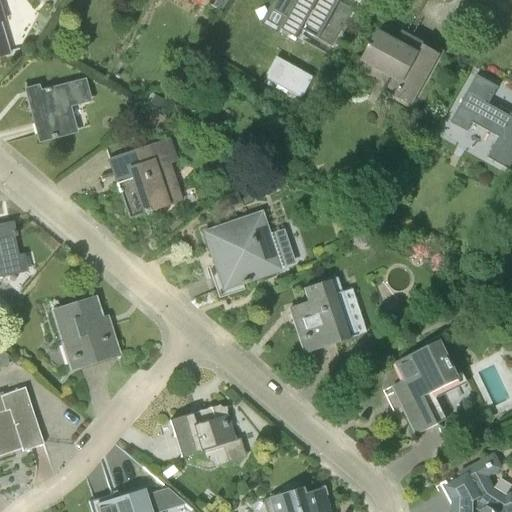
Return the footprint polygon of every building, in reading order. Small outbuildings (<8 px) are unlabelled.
[(280,3),(276,11),(289,18),(282,31),(296,39),(301,30),(329,45),(349,9),(338,3),(339,0),(278,0),(278,2),(280,3)] [(0,7),(0,56),(14,52),(8,35),(4,37),(0,23),(5,22),(0,7)] [(378,32),(361,62),(402,85),(395,97),(412,106),(441,54),(402,33),(396,42),(378,32)] [(276,55),(264,76),(302,97),(314,76),(276,55)] [(477,75),(458,110),(474,119),(472,123),(499,138),(488,159),(509,170),(511,163),(511,114),(511,116),(489,104),(498,87),(477,75)] [(40,99),(29,101),(35,124),(38,135),(39,141),(77,131),(70,108),(92,102),(86,81),(50,91),(49,89),(38,91),(40,99)] [(148,132),(104,147),(114,176),(122,173),(124,181),(117,184),(115,184),(118,194),(120,193),(128,218),(164,206),(152,168),(174,161),(168,141),(153,146),(148,132)] [(263,213),(204,233),(223,290),(282,269),(263,213)] [(0,276),(23,272),(14,237),(17,236),(16,232),(13,232),(12,226),(0,228),(0,276)] [(306,304),(289,309),(293,322),(297,321),(307,352),(355,337),(335,277),(302,288),(306,304)] [(94,299),(52,312),(62,346),(70,343),(77,368),(118,355),(108,326),(103,328),(94,299)] [(405,380),(392,386),(416,435),(441,423),(429,396),(462,380),(459,374),(455,368),(454,368),(449,359),(450,358),(442,341),(397,362),(405,380)] [(0,349),(0,368),(9,358),(0,349)] [(1,392),(0,392),(0,454),(20,448),(22,453),(43,445),(24,388),(2,396),(1,392)] [(191,413),(168,421),(181,458),(238,440),(227,407),(224,407),(223,407),(223,406),(222,406),(221,406),(221,405),(220,405),(219,405),(218,405),(217,405),(216,406),(209,408),(213,419),(195,424),(191,413)] [(466,477),(443,489),(454,510),(453,511),(511,511),(511,492),(511,493),(507,495),(494,488),(488,477),(503,469),(494,453),(463,471),(466,477)] [(302,488),(268,499),(271,511),(329,511),(323,489),(304,494),(302,488)] [(142,490),(94,505),(96,511),(149,511),(182,502),(167,489),(144,496),(142,490)]
